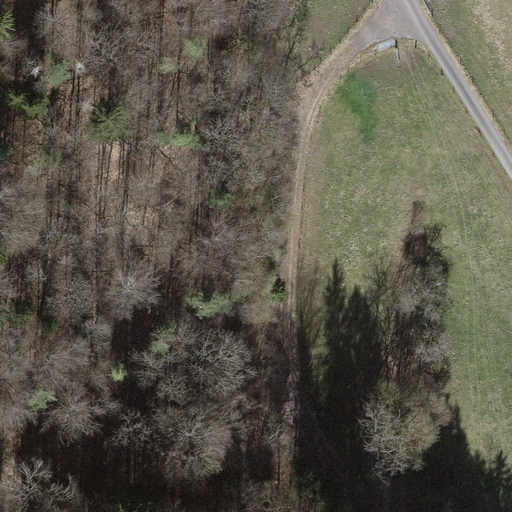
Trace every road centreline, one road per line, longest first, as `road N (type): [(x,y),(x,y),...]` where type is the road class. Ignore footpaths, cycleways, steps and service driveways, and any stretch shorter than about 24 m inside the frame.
road 1 (track): [(376,511),(332,468),(303,420),(289,366),(287,235),(296,156),(315,94),(357,46),(413,11)]
road 2 (track): [(511,166),(410,0)]
